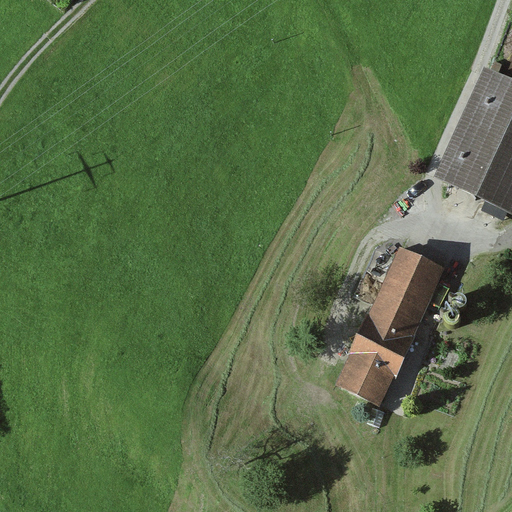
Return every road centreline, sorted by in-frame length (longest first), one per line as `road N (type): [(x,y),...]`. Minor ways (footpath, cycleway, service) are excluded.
road 1 (unclassified): [(506,0),(432,174),(438,233)]
road 2 (track): [(92,0),(0,104)]
